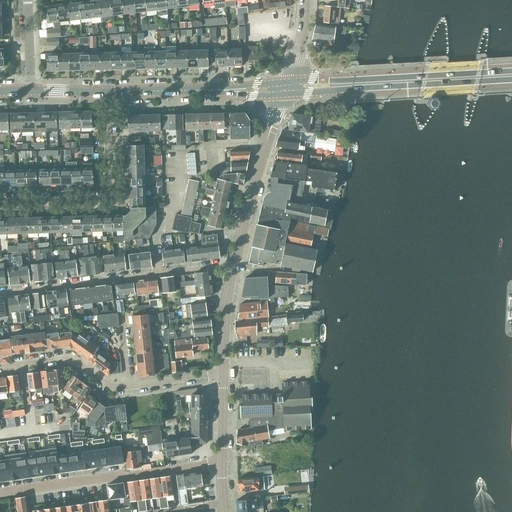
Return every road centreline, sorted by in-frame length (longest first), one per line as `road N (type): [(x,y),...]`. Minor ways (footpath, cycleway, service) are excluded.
road 1 (residential): [(233,264),(0,293)]
road 2 (residential): [(0,367),(68,360),(119,388),(222,376)]
road 3 (residential): [(0,493),(223,460)]
road 4 (tertiary): [(287,89),(511,74)]
road 5 (residential): [(0,200),(106,196),(108,92)]
road 6 (tertiary): [(233,264),(287,89)]
road 7 (tertiary): [(108,92),(287,89)]
